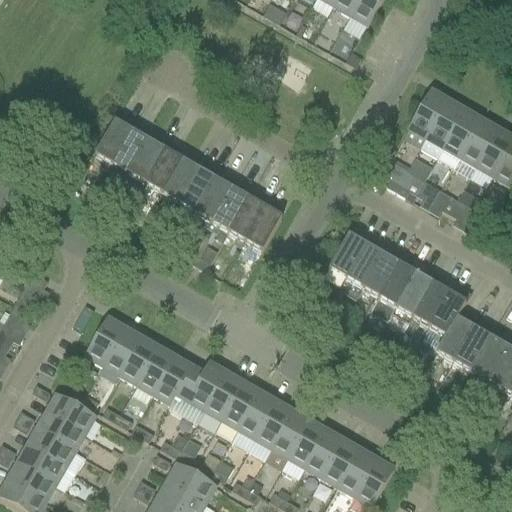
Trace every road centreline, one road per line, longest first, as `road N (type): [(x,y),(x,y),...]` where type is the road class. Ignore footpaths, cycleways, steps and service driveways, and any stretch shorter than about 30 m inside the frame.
road 1 (residential): [(454,454),(248,335)]
road 2 (residential): [(337,178),(150,63)]
road 3 (residential): [(511,282),(337,178)]
road 4 (residential): [(337,178),(422,27),(428,0)]
road 5 (residential): [(0,413),(92,251)]
road 6 (residential): [(248,335),(337,178)]
road 7 (residential): [(248,335),(92,251)]
